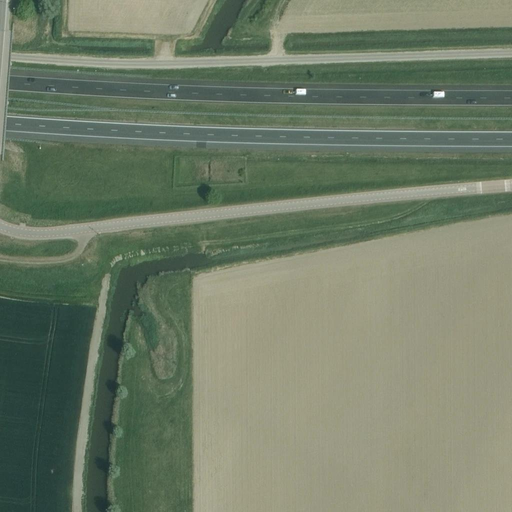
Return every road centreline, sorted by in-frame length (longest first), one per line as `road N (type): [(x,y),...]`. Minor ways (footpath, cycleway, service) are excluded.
road 1 (motorway): [(511,97),(0,81)]
road 2 (motorway): [(0,121),(511,137)]
road 3 (unclassified): [(20,56),(141,63),(511,53)]
road 4 (unclassified): [(511,189),(84,230)]
